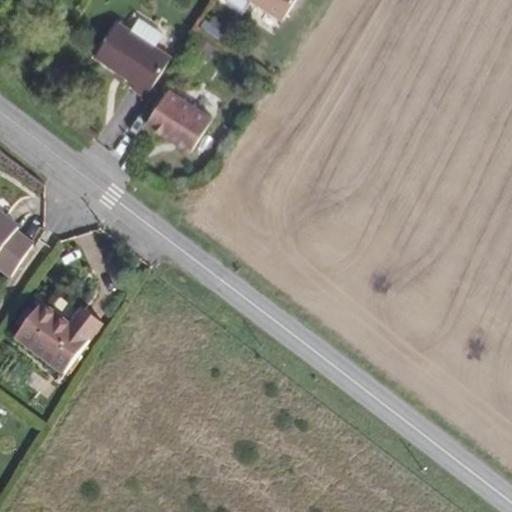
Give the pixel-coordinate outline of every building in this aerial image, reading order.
[(269,0),(290,14),(299,0),(269,0)] [(210,15),(204,27),(228,39),(234,28),(210,15)] [(150,98),(178,55),(122,20),(99,57),(141,83),(137,89),(150,98)] [(218,46),(202,37),(195,51),(210,60),(218,46)] [(196,147),(217,114),(173,86),(152,119),(196,147)] [(36,243),(18,231),(21,228),(0,211),(0,267),(12,276),(36,243)] [(67,365),(103,313),(86,301),(74,317),(44,296),(19,332),(67,365)]
